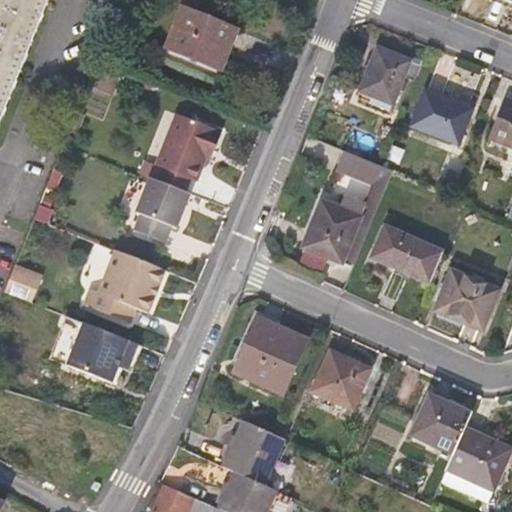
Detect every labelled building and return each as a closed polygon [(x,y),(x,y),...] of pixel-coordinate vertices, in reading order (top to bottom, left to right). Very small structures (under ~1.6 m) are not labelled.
[(0,0),(0,114),(50,0),(0,0)] [(218,76),(221,69),(209,62),(219,39),(230,44),(238,25),(184,3),(164,54),(218,76)] [(221,69),(230,44),(219,39),(209,62),(221,69)] [(379,48),(362,89),(393,102),(410,61),(379,48)] [(427,90),(414,124),(460,142),(473,110),(427,90)] [(511,101),(506,99),(491,137),(511,146),(511,101)] [(158,167),(153,180),(182,191),(188,177),(194,179),(208,146),(213,147),(220,129),(175,109),(152,165),(158,167)] [(322,198),(303,243),(341,260),(353,265),(393,169),(381,163),(346,149),(339,167),(374,181),(360,214),(322,198)] [(21,159),(17,170),(39,179),(45,168),(21,159)] [(362,196),(367,183),(346,176),(341,189),(362,196)] [(182,191),(153,180),(135,225),(130,223),(125,238),(160,251),(165,237),(170,238),(187,193),(182,191)] [(342,190),(336,204),(360,214),(365,201),(342,190)] [(386,223),(374,252),(417,269),(428,240),(386,223)] [(302,248),(298,261),(321,268),(325,256),(302,248)] [(144,313),(160,270),(111,251),(94,294),(86,291),(80,306),(125,323),(131,308),(144,313)] [(453,269),(447,281),(436,308),(478,326),(496,287),(453,269)] [(75,325),(57,318),(41,360),(59,367),(75,325)] [(263,320),(240,373),(289,394),(312,341),(263,320)] [(129,345),(75,325),(59,367),(103,383),(110,365),(114,356),(123,360),(129,345)] [(335,352),(318,390),(360,409),(377,370),(335,352)] [(123,360),(114,356),(110,365),(120,368),(123,360)] [(417,432),(460,451),(472,425),(478,412),(433,392),(417,432)] [(267,487),(290,440),(283,437),(253,424),(232,471),(238,473),(267,487)] [(511,458),(511,442),(472,425),(460,451),(453,465),(500,486),(511,458)] [(238,473),(222,508),(229,511),(231,511),(265,511),(275,490),(267,487),(238,473)] [(195,499),(165,486),(152,511),(188,511),(189,511),(191,511),(228,511),(229,511),(222,508),(196,496),(195,499)] [(0,511),(7,511),(10,507),(0,501),(0,511)]
